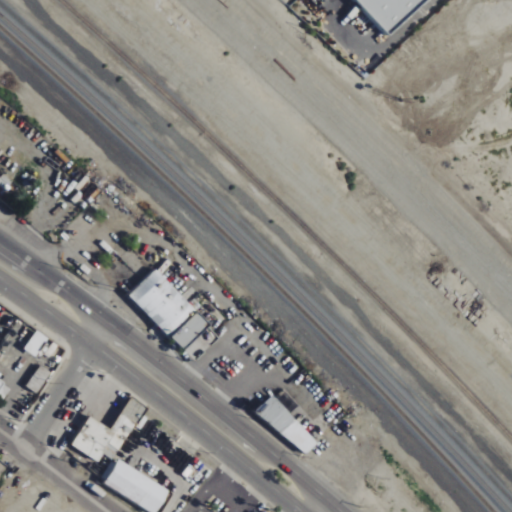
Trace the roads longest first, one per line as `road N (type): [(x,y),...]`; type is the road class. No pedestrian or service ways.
road 1 (primary): [(340,511),(63,290)]
road 2 (primary): [(92,345),(297,508)]
road 3 (primary): [(289,469),(257,456),(113,342),(92,345)]
road 4 (residential): [(0,431),(102,511)]
road 5 (residential): [(25,449),(92,345)]
